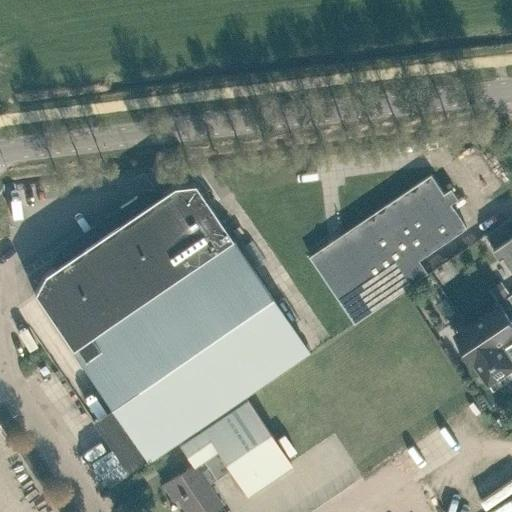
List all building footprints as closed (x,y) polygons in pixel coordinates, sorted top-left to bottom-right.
[(335,239),(310,256),(355,324),(406,289),(421,279),(421,278),(429,273),(419,259),(466,227),(431,174),(335,239)] [(43,276),(33,294),(147,460),(242,395),(308,349),(193,184),(172,186),(43,276)] [(511,218),(487,235),(511,271),(511,218)] [(500,280),(488,288),(496,299),(508,291),(500,280)] [(455,335),(466,352),(488,385),(511,368),(511,362),(500,346),(511,337),(511,323),(499,305),(455,335)] [(177,444),(192,465),(201,458),(207,467),(203,469),(211,481),(228,470),(245,495),(290,465),(289,462),(246,399),(177,444)] [(111,450),(97,460),(112,482),(126,472),(111,450)] [(201,458),(192,465),(163,484),(173,500),(176,498),(185,511),(208,511),(219,505),(206,485),(211,481),(203,469),(207,467),(201,458)]
